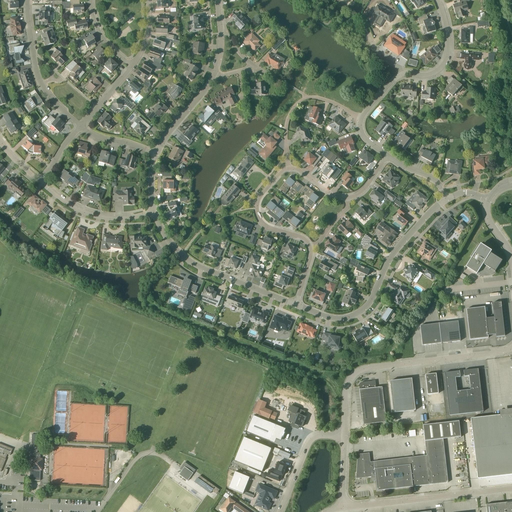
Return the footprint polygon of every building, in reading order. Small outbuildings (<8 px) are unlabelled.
[(8,0),(9,9),(13,9),(18,9),(18,3),(17,3),(17,1),(18,1),(17,0),(8,0)] [(168,8),(168,4),(169,4),(169,0),(157,1),(158,9),(168,8)] [(417,9),(419,8),(427,3),(425,0),(410,0),(412,3),(414,3),(417,9)] [(468,10),(466,2),(470,1),(469,0),(459,0),(460,3),(453,5),(456,14),(458,13),(459,18),(466,16),(464,11),(468,10)] [(84,7),(83,7),(83,5),(77,6),(77,2),(70,2),(62,2),(62,9),(73,9),(73,14),(80,13),(80,12),(83,12),(83,11),(84,11),(84,7)] [(378,16),(374,24),(380,28),(385,20),(390,23),(394,15),(389,12),(390,11),(383,7),(383,9),(377,5),(373,13),(378,16)] [(50,21),(50,13),(50,9),(40,9),(40,13),(39,13),(39,21),(44,21),(44,24),(50,24),(50,21)] [(234,21),(236,23),(235,24),(241,30),(249,22),(241,14),(240,16),(237,13),(233,18),(235,20),(234,21)] [(194,16),(194,20),(193,20),(193,21),(192,21),(192,22),(192,23),(193,24),(194,24),(195,24),(195,29),(204,29),(203,22),(204,22),(203,20),(202,15),(194,16)] [(424,24),(425,26),(424,26),(423,27),(423,28),(423,30),(423,31),(424,32),(425,33),(426,34),(427,34),(428,34),(429,34),(430,35),(431,34),(432,33),(432,32),(436,31),(434,25),(435,25),(435,24),(435,23),(434,23),(434,22),(433,22),(432,19),(428,20),(427,16),(418,19),(420,26),(424,24)] [(6,30),(11,29),(11,33),(12,32),(13,36),(20,35),(20,31),(21,31),(19,24),(18,24),(17,18),(10,19),(10,20),(4,21),(5,26),(6,30)] [(88,29),(86,20),(76,22),(75,19),(66,21),(68,28),(74,27),(75,31),(88,29)] [(460,38),(461,38),(461,43),(469,43),(473,43),(473,38),(470,38),(470,33),(473,33),(473,32),(475,32),(475,28),(473,28),(473,27),(468,27),(468,30),(462,30),(461,35),(460,35),(460,38)] [(55,38),(53,32),(52,29),(47,29),(42,31),(43,34),(41,35),(45,46),(54,44),(54,43),(56,42),(55,38)] [(252,34),(250,35),(248,33),(244,38),(246,40),(243,42),(249,48),(250,46),(255,52),(260,46),(257,43),(259,41),(252,34)] [(88,48),(95,43),(93,40),(94,39),(92,35),(80,42),(82,47),(86,45),(88,48)] [(275,51),(282,43),(285,40),(282,37),(279,40),(271,48),(275,51)] [(391,37),(384,46),(398,56),(405,47),(391,37)] [(164,51),(164,50),(165,48),(169,49),(172,42),(166,40),(165,43),(155,40),(153,46),(159,48),(158,50),(164,51)] [(204,51),(204,49),(205,44),(194,43),(193,54),(199,55),(202,55),(202,51),(204,51)] [(20,56),(23,47),(20,48),(19,44),(9,45),(10,53),(14,52),(14,56),(14,60),(15,60),(16,64),(24,63),(21,59),(20,59),(19,56),(20,56)] [(100,48),(90,57),(92,59),(94,58),(98,61),(102,56),(102,55),(105,53),(100,48)] [(426,64),(427,65),(428,63),(428,62),(437,55),(432,48),(420,58),(423,62),(423,63),(424,64),(425,64),(425,65),(426,64)] [(61,65),(66,60),(62,56),(57,50),(50,57),(56,62),(57,61),(61,65)] [(154,61),(154,62),(160,65),(163,58),(160,57),(162,53),(152,50),(150,55),(155,57),(154,61)] [(405,50),(401,57),(407,61),(410,53),(405,50)] [(479,54),(461,53),(460,59),(467,59),(466,62),(465,62),(464,65),(465,68),(468,70),(471,69),(472,66),(471,63),(471,62),(471,60),(479,60),(479,54)] [(274,66),(274,67),(274,68),(279,71),(281,66),(282,67),(284,64),(283,63),(276,58),(278,56),(275,54),(273,57),(269,54),(264,62),(270,65),(270,64),(274,66)] [(117,65),(110,59),(104,66),(111,73),(117,65)] [(410,60),(408,66),(416,69),(418,63),(410,60)] [(163,66),(160,65),(154,62),(152,65),(146,62),(142,68),(150,74),(154,69),(156,70),(161,70),(163,66)] [(74,63),(68,70),(72,74),(70,76),(75,80),(78,77),(77,76),(82,70),(76,66),(77,65),(74,63)] [(197,74),(196,73),(198,69),(192,65),(187,72),(186,72),(185,72),(184,73),(184,74),(184,75),(185,76),(191,80),(194,76),(195,77),(197,74)] [(147,79),(150,74),(142,68),(137,75),(146,80),(143,84),(148,89),(151,85),(149,81),(147,79)] [(18,74),(24,90),(33,87),(27,70),(18,74)] [(90,84),(89,83),(85,88),(89,91),(90,91),(91,92),(92,91),(94,93),(101,85),(100,84),(104,79),(99,75),(95,79),(90,84)] [(459,93),(463,88),(451,76),(446,81),(450,85),(446,90),(452,96),(457,91),(459,93)] [(133,80),(130,84),(125,89),(129,92),(131,91),(135,94),(141,87),(133,80)] [(257,84),(257,87),(250,88),(251,94),(258,94),(258,95),(266,95),(266,94),(267,91),(266,91),(265,83),(257,84)] [(173,100),(174,99),(176,98),(177,97),(178,96),(179,95),(180,93),(181,92),(181,91),(182,89),(175,85),(175,86),(168,93),(173,100)] [(413,87),(402,86),(401,96),(416,97),(417,89),(413,89),(413,87)] [(217,94),(219,97),(214,99),(218,107),(223,105),(222,103),(229,100),(232,106),(237,103),(234,95),(231,87),(217,94)] [(426,93),(422,92),(422,99),(426,99),(426,100),(434,100),(435,89),(427,88),(426,93)] [(42,102),(37,94),(32,97),(23,103),(29,112),(36,107),(35,106),(42,102)] [(127,106),(129,104),(121,97),(118,100),(116,100),(113,103),(113,106),(118,109),(120,109),(123,106),(127,106)] [(151,120),(154,116),(156,114),(159,117),(164,111),(165,112),(168,108),(162,104),(160,107),(158,105),(154,109),(153,108),(146,116),(151,120)] [(450,114),(453,113),(454,115),(460,112),(458,106),(453,108),(453,107),(448,109),(450,114)] [(198,118),(205,124),(207,121),(210,124),(216,117),(213,114),(215,112),(208,107),(205,110),(206,112),(203,116),(202,114),(198,118)] [(306,120),(319,126),(322,119),(318,117),(321,110),(314,107),(309,117),(307,116),(306,120)] [(224,116),(221,113),(220,111),(217,114),(224,121),(226,119),(224,116)] [(5,124),(11,134),(14,132),(15,133),(17,132),(18,131),(18,129),(21,128),(11,113),(3,118),(7,123),(5,124)] [(108,121),(111,118),(105,113),(96,122),(103,128),(104,126),(109,130),(113,125),(108,121)] [(62,122),(57,118),(55,120),(50,116),(44,123),(50,128),(51,126),(59,133),(62,129),(61,127),(63,125),(62,122)] [(346,125),(340,120),(336,116),(328,126),(338,134),(346,125)] [(134,122),(138,125),(134,130),(141,136),(146,130),(148,131),(151,127),(139,117),(134,122)] [(382,122),(375,130),(382,135),(384,132),(387,134),(393,127),(387,123),(386,125),(382,122)] [(197,128),(196,129),(192,126),(184,135),(190,141),(199,131),(198,131),(200,130),(197,128)] [(299,126),(296,134),(301,136),(303,143),(311,141),(308,130),(299,126)] [(29,139),(37,132),(33,128),(25,135),(29,139)] [(397,144),(403,149),(410,139),(404,135),(405,134),(402,131),(397,138),(400,140),(397,144)] [(271,149),(274,146),(277,143),(271,138),(269,139),(263,134),(260,138),(266,144),(265,144),(266,145),(261,152),(267,158),(273,151),(271,149)] [(338,142),(341,149),(343,149),(345,155),(348,153),(355,151),(352,145),(354,144),(351,137),(338,142)] [(31,145),(33,142),(30,139),(27,141),(22,146),(27,151),(28,152),(30,153),(31,154),(33,154),(41,154),(41,146),(34,146),(33,145),(32,145),(31,145)] [(329,142),(327,142),(329,148),(337,144),(337,143),(335,139),(333,140),(329,142)] [(79,148),(78,152),(77,154),(82,155),(88,157),(91,149),(86,148),(87,145),(79,142),(78,148),(79,148)] [(174,147),(169,158),(178,163),(183,151),(174,147)] [(255,158),(258,155),(250,149),(247,153),(250,155),(251,155),(255,158)] [(359,157),(362,160),(368,165),(374,158),(367,153),(364,150),(359,157)] [(427,160),(426,163),(433,167),(431,165),(436,155),(425,150),(423,153),(420,152),(417,158),(420,160),(421,157),(427,160)] [(98,162),(104,164),(112,166),(115,157),(110,156),(111,153),(102,151),(99,161),(98,162)] [(193,154),(186,151),(184,156),(191,159),(193,154)] [(333,168),(330,166),(337,157),(331,152),(326,158),(319,167),(322,169),(321,171),(323,173),(322,175),(328,180),(334,172),(331,170),(333,168)] [(322,157),(316,153),(313,157),(309,154),(304,160),(311,166),(311,165),(314,167),(322,157)] [(136,158),(132,157),(131,155),(129,156),(127,155),(125,161),(119,159),(117,166),(124,168),(124,167),(126,167),(127,169),(129,168),(133,169),(134,166),(136,165),(135,162),(136,158)] [(254,163),(251,161),(252,159),(249,156),(235,172),(242,177),(254,163)] [(484,169),(484,166),(490,165),(489,162),(489,160),(488,157),(477,158),(477,160),(473,161),(474,166),(473,167),(474,175),(480,174),(479,170),(484,169)] [(349,165),(352,167),(357,160),(354,158),(349,165)] [(446,173),(459,175),(462,162),(456,161),(455,162),(448,161),(446,173)] [(67,184),(72,188),(75,185),(76,185),(79,181),(74,178),(73,179),(72,178),(69,175),(68,176),(67,175),(69,174),(63,170),(61,174),(62,175),(59,178),(64,181),(63,182),(67,185),(67,184)] [(398,180),(400,178),(398,176),(395,174),(390,170),(387,175),(386,175),(385,177),(382,181),(392,188),(394,186),(394,184),(396,180),(398,180)] [(90,176),(86,172),(80,179),(86,183),(90,176)] [(342,179),(344,182),(342,185),(347,189),(350,186),(351,187),(354,183),(353,182),(350,180),(352,177),(347,173),(342,179)] [(86,183),(94,186),(94,184),(96,178),(90,176),(86,183)] [(163,182),(163,189),(171,190),(171,192),(176,192),(176,187),(174,187),(174,181),(172,181),(172,177),(164,176),(164,182),(163,182)] [(15,191),(22,196),(26,192),(19,186),(22,183),(15,178),(13,180),(10,178),(5,184),(8,186),(7,187),(13,193),(15,191)] [(300,194),(301,192),(304,188),(304,187),(293,178),(292,180),(289,178),(280,190),(285,194),(288,190),(290,187),(300,194)] [(236,196),(235,196),(240,190),(234,185),(223,199),(221,201),(222,204),(224,206),(226,206),(228,203),(229,204),(234,198),(235,198),(236,196)] [(84,197),(91,199),(91,198),(94,199),(94,200),(95,201),(96,199),(100,201),(103,192),(88,186),(84,197)] [(301,192),(309,199),(305,204),(311,209),(320,197),(306,186),(304,187),(304,188),(301,192)] [(372,200),(378,205),(383,198),(385,200),(388,197),(379,190),(377,193),(375,192),(374,192),(371,196),(372,196),(371,197),(373,198),(372,200)] [(123,192),(114,193),(115,201),(121,200),(123,199),(123,205),(132,205),(132,204),(134,204),(133,198),(131,198),(131,191),(127,191),(126,191),(123,191),(123,192)] [(405,204),(413,210),(416,207),(420,210),(422,206),(421,205),(423,202),(425,203),(427,199),(424,197),(421,194),(417,192),(415,195),(416,197),(411,203),(408,200),(405,204)] [(42,208),(46,204),(42,201),(41,202),(38,199),(35,196),(33,198),(32,197),(27,203),(30,207),(31,206),(39,213),(43,209),(42,208)] [(285,213),(276,206),(280,201),(275,196),(266,208),(280,219),(281,217),(285,213)] [(176,202),(168,204),(169,207),(171,211),(166,214),(169,221),(178,217),(177,213),(179,211),(177,206),(176,202)] [(364,221),(369,216),(372,213),(366,207),(363,210),(361,207),(355,213),(364,221)] [(401,208),(398,213),(400,215),(397,219),(405,226),(410,219),(404,215),(406,212),(401,208)] [(281,217),(295,228),(305,216),(299,212),(295,217),(286,211),(285,213),(281,217)] [(53,222),(57,226),(55,231),(54,231),(53,234),(62,238),(64,232),(61,231),(69,222),(55,212),(53,214),(51,212),(48,215),(51,217),(44,225),(48,228),(53,222)] [(449,217),(443,224),(445,226),(440,231),(442,233),(441,235),(444,238),(454,227),(453,227),(456,224),(449,217)] [(245,239),(247,235),(248,236),(252,226),(241,221),(239,227),(237,227),(235,231),(237,231),(235,235),(245,239)] [(338,228),(346,236),(351,230),(354,227),(348,221),(345,224),(344,223),(338,228)] [(382,241),(388,245),(397,234),(391,229),(390,229),(382,223),(378,229),(386,235),(382,241)] [(70,245),(89,252),(91,245),(90,244),(93,237),(87,235),(86,237),(82,235),(84,230),(77,228),(75,233),(74,233),(70,245)] [(113,248),(116,248),(121,249),(122,243),(121,242),(122,237),(115,236),(115,238),(109,237),(110,235),(103,234),(101,249),(108,250),(108,247),(113,248)] [(377,253),(375,252),(377,248),(370,244),(372,240),(365,235),(361,240),(363,241),(361,244),(365,247),(366,244),(370,246),(367,251),(365,255),(367,256),(366,258),(372,259),(373,260),(374,259),(375,259),(375,256),(377,253)] [(138,237),(131,237),(131,248),(138,248),(138,247),(143,247),(144,250),(148,256),(154,253),(151,246),(148,248),(147,246),(146,238),(138,238),(138,237)] [(262,248),(267,251),(269,246),(271,246),(272,239),(266,237),(263,241),(259,239),(256,245),(262,248)] [(330,239),(325,246),(336,253),(340,246),(339,245),(341,242),(333,237),(331,240),(330,239)] [(433,251),(435,252),(437,249),(425,241),(421,246),(423,248),(421,251),(419,250),(417,253),(422,256),(423,253),(429,257),(433,251)] [(279,256),(282,258),(284,254),(293,257),(297,248),(288,244),(286,248),(282,247),(279,256)] [(214,258),(215,255),(219,257),(222,251),(217,249),(218,249),(211,246),(211,247),(206,245),(203,252),(208,253),(207,255),(214,258)] [(480,245),(479,246),(478,245),(471,256),(472,257),(466,266),(477,274),(478,273),(480,273),(482,274),(484,274),(484,275),(487,275),(487,274),(489,274),(490,273),(492,272),(494,271),(495,272),(502,261),(492,254),(493,253),(480,245)] [(243,259),(237,257),(233,256),(232,256),(232,257),(231,258),(230,260),(227,258),(224,266),(228,267),(228,266),(236,269),(237,267),(240,268),(242,262),(245,264),(248,257),(244,256),(243,259)] [(252,256),(250,262),(253,264),(252,265),(248,275),(255,278),(255,276),(260,277),(263,270),(264,267),(264,266),(261,265),(260,265),(260,266),(256,265),(259,258),(252,256)] [(331,274),(333,270),(335,271),(338,265),(331,262),(329,265),(323,261),(319,268),(327,272),(331,274)] [(413,281),(419,272),(419,271),(415,268),(415,267),(414,266),(413,265),(411,265),(410,265),(408,269),(406,268),(405,268),(403,270),(404,271),(406,272),(403,276),(408,279),(407,279),(408,281),(410,282),(411,282),(412,281),(412,282),(413,281)] [(273,285),(283,289),(284,286),(286,287),(288,283),(289,284),(295,269),(288,266),(284,277),(282,276),(281,277),(278,276),(277,280),(276,279),(273,285)] [(358,266),(356,271),(358,272),(356,281),(363,282),(364,278),(365,278),(365,277),(366,275),(367,276),(370,270),(358,266)] [(427,269),(424,275),(432,280),(432,279),(435,274),(427,269)] [(192,281),(185,278),(184,281),(171,276),(168,283),(181,288),(181,289),(180,289),(178,294),(187,298),(189,292),(188,292),(188,291),(195,294),(198,287),(191,284),(192,281)] [(335,285),(330,283),(327,290),(333,292),(335,285)] [(398,303),(399,304),(400,304),(401,304),(402,303),(402,302),(402,301),(401,301),(400,300),(402,297),(404,298),(405,297),(405,298),(406,298),(407,298),(408,298),(409,298),(409,297),(410,297),(410,296),(410,295),(410,294),(410,293),(409,293),(409,292),(408,292),(409,291),(401,287),(399,291),(397,290),(394,294),(393,294),(392,294),(392,295),(391,296),(392,297),(392,298),(391,299),(398,303)] [(205,289),(203,295),(206,297),(206,298),(210,299),(210,298),(214,300),(214,299),(215,300),(213,305),(218,306),(221,297),(217,295),(217,296),(215,295),(216,293),(213,292),(214,290),(209,288),(208,290),(205,289)] [(345,296),(342,303),(345,304),(344,304),(346,305),(346,306),(347,306),(348,306),(349,306),(351,306),(352,303),(355,305),(358,297),(355,296),(356,293),(350,290),(347,297),(345,296)] [(312,293),(309,300),(313,301),(316,302),(322,305),(323,302),(322,302),(325,295),(315,291),(314,294),(312,293)] [(185,304),(183,309),(190,312),(196,298),(190,296),(189,300),(187,305),(185,304)] [(229,296),(227,303),(241,309),(242,307),(244,304),(243,304),(244,302),(229,296)] [(505,336),(501,302),(492,303),(494,317),(486,318),(485,307),(466,309),(470,340),(488,338),(488,336),(496,335),(496,337),(505,336)] [(259,322),(264,323),(265,324),(269,313),(264,311),(263,314),(258,312),(259,310),(254,308),(251,315),(246,313),(242,321),(248,323),(250,318),(255,320),(254,322),(258,324),(259,322)] [(384,321),(386,322),(390,316),(393,319),(396,315),(393,313),(394,311),(388,308),(388,309),(385,308),(382,313),(385,314),(381,319),(384,321)] [(292,322),(283,319),(275,316),(270,328),(279,332),(280,329),(288,332),(292,322)] [(439,324),(441,343),(461,341),(458,321),(439,324)] [(314,337),(316,332),(316,331),(312,329),(308,327),(309,326),(305,325),(301,324),(298,332),(309,337),(310,336),(314,337)] [(422,346),(441,343),(439,324),(420,326),(422,346)] [(364,330),(363,328),(352,334),(358,343),(373,333),(369,327),(364,330)] [(385,337),(387,333),(381,329),(378,333),(385,337)] [(336,335),(334,335),(324,333),(323,341),(329,342),(328,346),(340,348),(341,343),(339,343),(340,338),(335,337),(336,335)] [(445,373),(450,416),(483,412),(479,369),(464,371),(464,377),(469,376),(471,390),(457,391),(456,378),(460,377),(460,371),(445,373)] [(428,395),(439,393),(436,374),(425,375),(428,395)] [(405,412),(416,411),(412,379),(401,380),(405,412)] [(394,413),(405,412),(401,380),(390,381),(394,413)] [(386,422),(385,412),(382,387),(376,388),(375,381),(362,383),(361,383),(360,384),(359,385),(359,386),(360,390),(359,390),(364,425),(386,422)] [(254,413),(269,419),(272,411),(264,408),(266,403),(259,401),(254,413)] [(303,416),(305,412),(290,406),(289,411),(299,415),(295,424),(292,423),(291,426),(298,429),(299,426),(302,427),(303,424),(305,424),(306,422),(304,421),(306,418),(303,416)] [(511,413),(471,419),(478,479),(511,474),(511,413)] [(253,416),(247,432),(270,442),(272,437),(276,439),(281,441),(282,438),(283,438),(285,433),(285,432),(286,429),(285,429),(253,416)] [(423,425),(425,441),(427,456),(429,477),(412,479),(413,487),(448,483),(443,439),(461,437),(459,421),(423,425)] [(272,449),(244,437),(234,461),(235,461),(262,472),(270,453),(271,449),(272,449)] [(0,444),(0,451),(1,452),(0,454),(0,471),(0,472),(6,459),(5,459),(7,454),(10,456),(12,449),(0,444)] [(290,458),(291,454),(275,448),(273,452),(290,458)] [(40,453),(37,453),(31,452),(30,458),(29,470),(30,470),(29,478),(29,480),(40,481),(40,471),(41,471),(42,459),(40,459),(40,453)] [(376,475),(376,480),(377,491),(413,487),(412,479),(429,477),(427,456),(405,458),(406,458),(406,463),(401,463),(401,460),(381,462),(382,466),(375,467),(375,466),(377,465),(377,463),(375,463),(374,462),(376,462),(374,462),(374,464),(371,464),(369,453),(358,455),(356,479),(372,477),(372,476),(376,475)] [(188,481),(196,470),(185,462),(180,469),(182,471),(179,475),(188,481)] [(269,471),(266,477),(279,482),(281,476),(282,476),(283,472),(284,473),(285,470),(284,470),(286,466),(277,463),(274,473),(269,471)] [(235,472),(228,488),(243,494),(250,478),(235,472)] [(212,491),(216,494),(220,490),(200,476),(198,478),(194,482),(210,494),(212,491)] [(274,499),(277,492),(259,484),(256,491),(260,493),(258,499),(261,500),(259,507),(268,511),(271,504),(268,503),(270,498),(274,499)] [(223,511),(228,511),(236,503),(236,502),(229,498),(220,510),(223,511)] [(511,511),(511,501),(486,505),(486,511),(511,511)]
